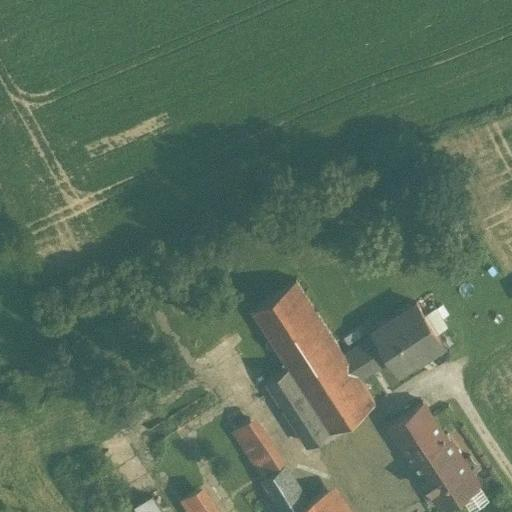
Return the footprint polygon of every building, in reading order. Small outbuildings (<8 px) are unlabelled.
[(342,346),(296,275),(251,304),(289,361),(267,375),(273,383),(309,439),(373,398),(374,398),(375,397),(360,373),(345,350),(342,346)] [(220,292),(173,323),(195,356),(242,326),(220,292)] [(416,298),(374,326),(376,330),(345,350),(360,373),(391,353),(399,366),(417,354),(415,351),(422,346),(427,353),(442,343),(444,342),(416,298)] [(80,347),(72,348),(77,372),(85,370),(80,347)] [(477,479),(423,397),(389,419),(443,502),(477,479)] [(279,459),(250,413),(233,424),(262,469),(279,459)] [(284,460),(256,478),(274,506),(302,487),(284,460)] [(221,511),(202,483),(183,496),(193,511),(221,511)] [(339,511),(323,486),(308,496),(283,511),(339,511)] [(178,511),(167,487),(144,497),(151,511),(178,511)] [(302,487),(274,506),(278,511),(283,511),(308,496),(302,487)]
